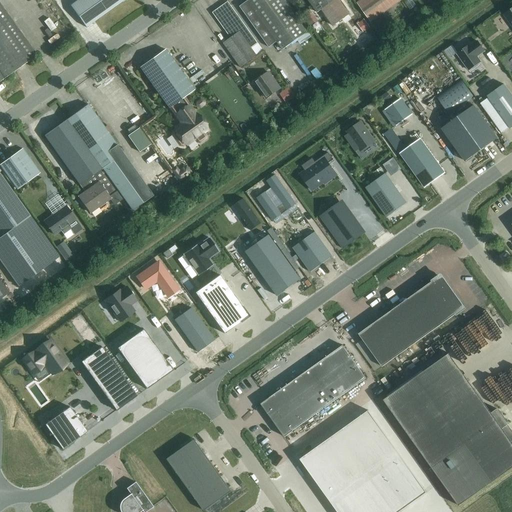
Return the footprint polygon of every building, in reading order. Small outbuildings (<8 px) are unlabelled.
[(86,27),(123,0),(77,0),(70,5),(86,27)] [(283,0),(248,0),(240,6),(269,47),(277,42),(282,50),(307,32),(283,0)] [(322,10),(335,0),(308,0),(317,13),(322,10)] [(339,0),(335,0),(322,10),(333,26),(349,14),(339,0)] [(370,22),(400,0),(399,0),(361,0),(356,4),(370,22)] [(214,13),(231,37),(223,43),(241,68),(257,56),(251,48),(258,43),(228,1),(227,1),(228,3),(214,13)] [(0,71),(5,78),(36,55),(0,4),(0,71)] [(457,54),(468,70),(481,61),(477,56),(484,51),(477,41),(470,46),(469,45),(457,54)] [(165,49),(139,67),(169,108),(170,107),(183,98),(194,90),(165,49)] [(266,98),(280,88),(268,72),(255,82),(266,98)] [(487,96),(511,129),(511,127),(511,95),(504,84),(487,96)] [(285,99),(292,108),(302,100),(294,91),(285,99)] [(170,107),(176,115),(182,123),(175,128),(176,129),(172,132),(172,134),(180,145),(182,145),(186,143),(186,144),(195,138),(197,141),(199,142),(205,138),(205,136),(203,132),(207,130),(195,113),(195,114),(189,106),(183,98),(170,107)] [(401,99),(388,108),(399,123),(411,114),(401,99)] [(123,197),(133,211),(153,196),(88,104),(67,119),(118,190),(123,197)] [(132,107),(137,116),(144,113),(140,104),(132,107)] [(441,128),(465,161),(497,138),(473,105),(441,128)] [(44,135),(85,192),(99,182),(109,196),(118,190),(67,119),(44,135)] [(362,124),(349,134),(362,153),(376,144),(362,124)] [(401,154),(424,187),(444,173),(421,140),(401,154)] [(169,158),(176,156),(171,143),(164,145),(169,158)] [(22,148),(0,164),(0,165),(17,189),(40,173),(22,148)] [(318,167),(308,174),(319,189),(326,184),(327,186),(338,178),(330,166),(335,162),(330,156),(316,166),(318,167)] [(178,166),(172,170),(180,181),(192,172),(187,164),(180,169),(178,166)] [(0,260),(18,286),(51,262),(59,257),(0,174),(0,236),(0,237),(0,260)] [(385,174),(366,189),(387,218),(406,203),(385,174)] [(273,220),(296,204),(275,175),(267,181),(283,203),(276,208),(265,192),(257,198),(273,220)] [(118,190),(109,196),(99,182),(85,192),(78,196),(90,213),(109,199),(113,204),(123,197),(118,190)] [(261,223),(243,199),(233,206),(251,231),(261,223)] [(69,229),(73,235),(82,229),(65,206),(44,221),(54,235),(61,230),(63,233),(69,229)] [(293,247),(310,272),(332,256),(315,232),(293,247)] [(277,295),(301,279),(269,235),(246,251),(277,295)] [(197,244),(183,254),(198,275),(205,270),(212,265),(208,259),(218,251),(209,238),(198,245),(197,244)] [(145,288),(156,280),(168,296),(178,289),(158,262),(137,277),(145,288)] [(219,275),(195,292),(224,334),(249,316),(219,275)] [(357,335),(382,367),(464,308),(440,275),(357,335)] [(0,298),(9,293),(0,280),(0,298)] [(119,290),(105,300),(120,321),(134,311),(130,305),(136,300),(127,287),(120,291),(119,290)] [(197,352),(214,340),(191,307),(174,319),(197,352)] [(173,370),(143,328),(116,348),(146,389),(173,370)] [(33,353),(33,352),(22,359),(32,374),(43,366),(42,365),(45,363),(47,367),(62,357),(50,339),(35,350),(36,351),(33,353)] [(261,404),(263,407),(284,436),(365,378),(342,345),(261,404)] [(137,396),(101,346),(80,361),(116,411),(137,396)] [(491,413),(474,389),(472,391),(467,384),(445,400),(424,370),(383,400),(458,505),(511,467),(511,441),(502,428),(508,424),(497,409),(491,413)] [(44,425),(62,449),(87,432),(69,407),(44,425)] [(397,511),(426,492),(368,411),(300,459),(337,511),(397,511)] [(348,416),(350,420),(359,415),(357,411),(348,416)] [(204,511),(232,491),(195,439),(167,459),(204,511)] [(145,511),(153,507),(135,482),(129,486),(126,488),(130,494),(123,498),(122,500),(121,501),(120,503),(119,504),(119,506),(119,508),(119,510),(120,511),(139,511),(142,510),(142,511),(145,511)]
